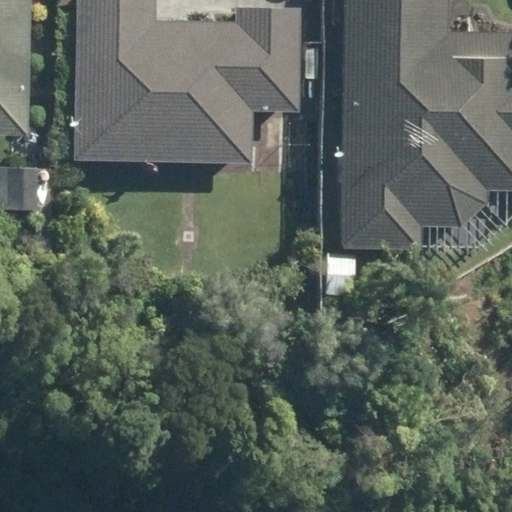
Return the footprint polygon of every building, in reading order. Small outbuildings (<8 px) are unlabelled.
[(0,0),(0,130),(32,132),(33,0),(0,0)] [(157,18),(156,0),(80,0),(78,157),(254,161),(255,107),(299,108),(301,6),(239,5),(239,20),(157,18)] [(452,0),(349,0),(346,245),(423,246),(424,220),(464,220),(486,200),(487,188),(511,188),(511,30),(452,31),(452,0)] [(0,206),(39,207),(39,166),(0,165),(0,206)] [(326,292),(353,292),(353,253),(326,252),(326,292)]
